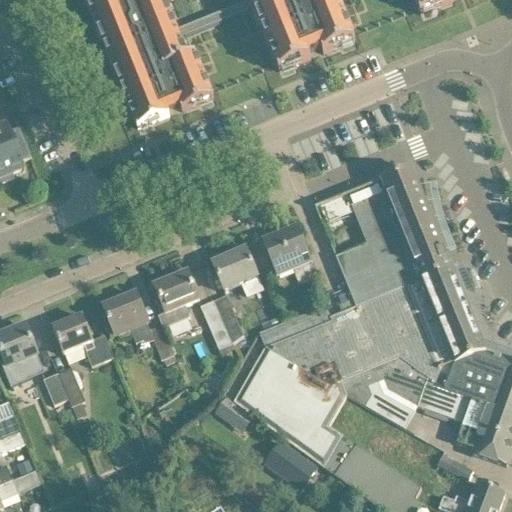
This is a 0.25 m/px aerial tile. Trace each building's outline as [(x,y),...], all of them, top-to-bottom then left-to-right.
[(179,108),(182,114),(214,101),(196,57),(183,61),(179,51),(184,49),(180,41),(253,11),(279,75),(311,62),(308,56),(321,51),(323,57),(352,45),(355,44),(337,0),(335,0),(325,4),(322,0),(413,0),(421,18),(452,5),(450,0),(84,0),(138,132),(170,119),(167,113),(179,108)] [(4,128),(0,129),(0,186),(13,181),(11,178),(14,176),(21,174),(22,174),(23,174),(19,165),(30,161),(18,131),(6,135),(4,128)] [(349,218),(354,216),(367,248),(336,261),(351,298),(356,310),(444,276),(451,272),(445,256),(446,256),(412,171),(347,198),(321,210),(322,211),(321,211),(327,226),(328,226),(349,218)] [(263,244),(271,263),(275,273),(290,267),(298,286),(319,278),(313,264),(311,265),(296,231),(263,244)] [(220,285),(224,295),(243,288),(247,299),(262,293),(253,270),(245,252),(212,266),(220,285)] [(265,351),(234,406),(243,412),(255,421),(325,472),(344,440),(329,430),(347,399),(341,386),(399,362),(425,380),(444,373),(486,355),(476,331),(464,302),(452,272),(452,271),(451,272),(444,276),(356,310),(342,316),(331,321),(326,309),(259,337),(265,351)] [(157,289),(155,290),(166,317),(158,320),(162,330),(163,332),(190,321),(185,310),(199,304),(188,276),(171,283),(169,279),(155,284),(157,289)] [(163,332),(162,330),(151,334),(146,323),(146,322),(136,297),(104,311),(115,339),(131,333),(135,344),(136,347),(145,344),(146,348),(154,344),(162,363),(174,358),(163,332)] [(226,299),(214,305),(232,347),(244,339),(226,299)] [(339,309),(342,316),(356,310),(353,303),(339,309)] [(232,347),(214,305),(201,310),(219,353),(232,347)] [(60,350),(64,358),(83,350),(92,371),(114,362),(105,340),(93,345),(83,319),(53,331),(60,350)] [(26,329),(0,339),(0,353),(13,387),(33,379),(26,364),(38,359),(26,329)] [(399,362),(341,386),(347,399),(366,410),(372,399),(369,390),(383,384),(388,394),(418,411),(465,428),(458,446),(474,452),(472,457),(488,463),(507,470),(511,454),(511,363),(506,361),(506,362),(486,355),(444,373),(425,380),(399,362)] [(72,411),(85,406),(80,392),(72,374),(71,372),(60,377),(71,403),(69,404),(72,411)] [(78,376),(72,374),(80,392),(82,387),(78,376)] [(57,409),(69,404),(71,403),(60,377),(44,384),(55,410),(57,409)] [(227,400),(216,415),(232,427),(243,412),(234,406),(227,400)] [(0,425),(0,443),(21,435),(14,420),(0,425)] [(0,443),(0,458),(26,448),(21,435),(0,443)] [(344,440),(325,472),(379,511),(409,511),(415,503),(421,492),(344,440)] [(280,446),(263,468),(301,496),(317,474),(280,446)] [(438,468),(468,485),(473,475),(443,459),(438,468)] [(29,463),(18,468),(22,478),(33,474),(29,463)] [(0,489),(13,484),(6,469),(0,472),(0,489)] [(20,494),(45,487),(40,474),(16,481),(20,494)] [(13,484),(0,489),(0,511),(4,511),(1,506),(19,498),(13,484)] [(498,511),(504,497),(478,487),(471,506),(456,500),(454,505),(442,500),(437,511),(439,511),(498,511)] [(429,511),(415,503),(410,511),(429,511)]
